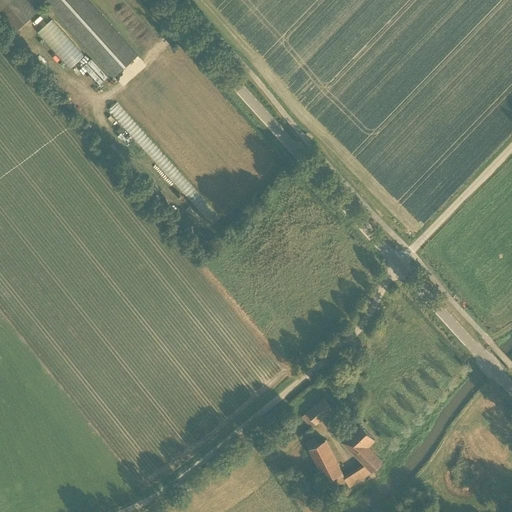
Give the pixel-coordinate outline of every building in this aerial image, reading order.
[(137,56),(87,0),(0,0),(0,14),(15,31),(37,11),(27,0),(45,0),(114,77),(137,56)] [(70,70),(84,56),(52,20),(37,33),(70,70)] [(84,63),(97,83),(105,77),(92,58),(84,63)] [(114,101),(106,109),(141,146),(149,138),(114,101)] [(221,216),(182,175),(174,182),(212,224),(221,216)] [(314,427),(334,409),(324,398),(302,416),(314,427)] [(344,440),(364,463),(372,471),(382,462),(374,453),(368,446),(375,439),(360,424),(344,440)] [(373,472),(372,471),(364,463),(344,476),(326,441),(319,444),(316,437),(307,442),(310,449),(331,487),(346,479),(350,487),(373,472)]
